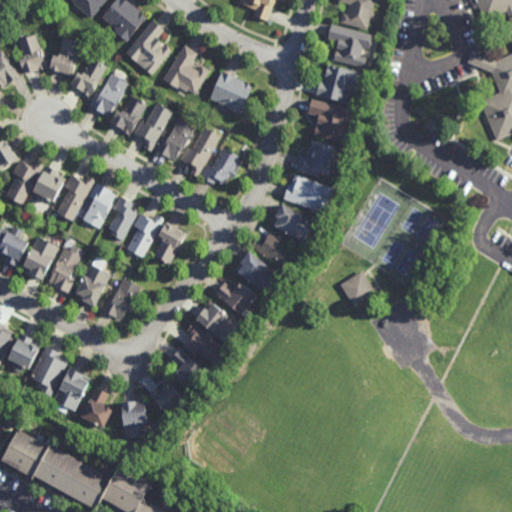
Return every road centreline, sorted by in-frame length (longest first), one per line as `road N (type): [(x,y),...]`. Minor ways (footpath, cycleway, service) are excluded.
road 1 (residential): [(0,290),(109,347),(130,350),(147,340),(264,180),(310,0)]
road 2 (residential): [(236,227),(46,121)]
road 3 (residential): [(293,64),(220,34),(175,0)]
